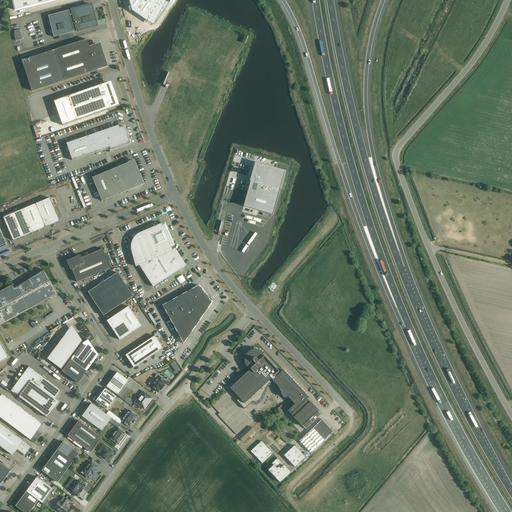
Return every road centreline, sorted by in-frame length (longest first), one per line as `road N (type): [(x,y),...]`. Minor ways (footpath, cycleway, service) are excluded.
road 1 (unclassified): [(511,415),(449,297),(394,161),(477,55),(508,0)]
road 2 (motorway): [(282,0),(302,39),(348,192),(408,326)]
road 3 (motorway): [(315,0),(360,196),(408,326)]
road 4 (unclassified): [(48,247),(111,356),(0,510)]
road 5 (motorway): [(400,268),(357,134),(330,0)]
road 6 (motorway): [(400,268),(364,86),(383,0)]
road 7 (motorway): [(511,493),(441,364),(400,268)]
road 8 (motorway): [(408,326),(507,511)]
road 9 (unclassified): [(111,0),(174,195)]
road 10 (unclassified): [(87,511),(187,383)]
road 11 (unclassified): [(174,195),(253,311)]
road 12 (unclassified): [(253,311),(349,411)]
road 13 (unclassified): [(48,247),(174,195)]
road 14 (unknown): [(238,359),(255,339),(266,342),(333,405)]
